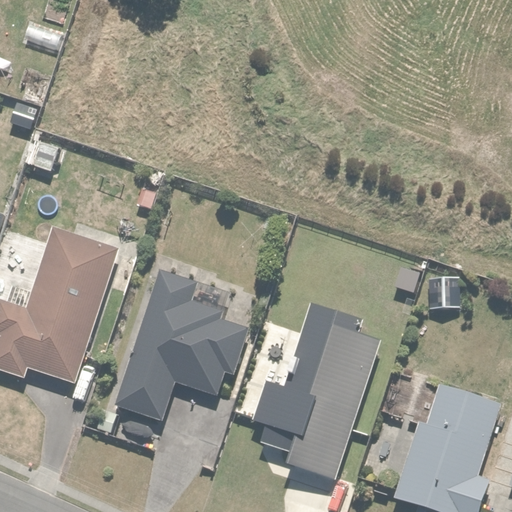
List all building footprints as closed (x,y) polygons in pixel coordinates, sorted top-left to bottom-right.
[(340,0),(322,53),(356,65),(379,0),(340,0)] [(30,145),(25,166),(55,172),(60,151),(30,145)] [(0,369),(24,378),(28,366),(69,381),(103,288),(126,296),(141,255),(53,223),(39,262),(0,247),(0,369)] [(159,268),(113,404),(161,420),(174,381),(217,395),(226,369),(231,371),(246,324),(224,317),(227,308),(211,303),(216,287),(201,282),(159,268)] [(427,283),(427,307),(458,307),(458,284),(427,283)] [(328,484),(331,478),(381,339),(359,331),(363,320),(310,301),(283,375),(261,367),(240,424),(254,429),(251,438),(281,449),(275,465),(328,484)] [(415,421),(392,499),(437,511),(477,511),(487,480),(474,477),(497,400),(436,382),(424,424),(415,421)]
